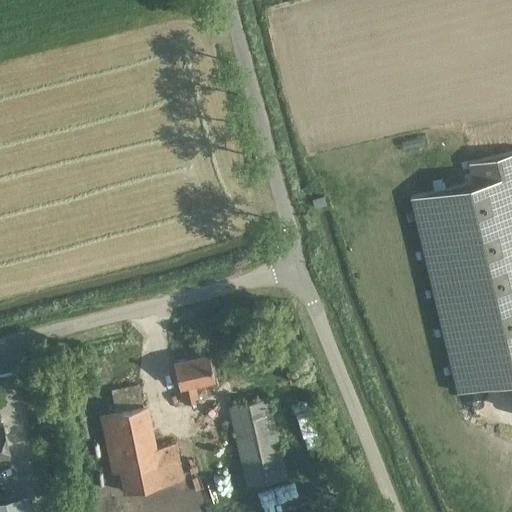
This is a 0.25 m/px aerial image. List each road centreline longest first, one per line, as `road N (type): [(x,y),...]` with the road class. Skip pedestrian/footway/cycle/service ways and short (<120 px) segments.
road 1 (unclassified): [(0,337),(299,260)]
road 2 (unclassified): [(395,511),(321,344),(299,260)]
road 3 (unclassified): [(299,260),(229,0)]
